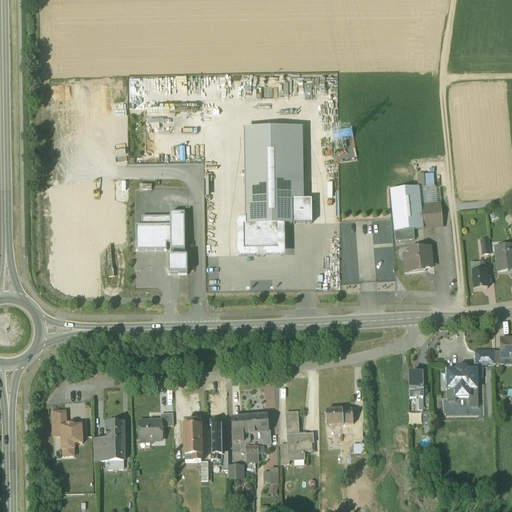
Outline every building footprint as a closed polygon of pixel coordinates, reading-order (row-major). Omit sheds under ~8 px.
[(303,198),(301,127),(245,128),(247,223),(279,222),(291,222),(291,198),(303,198)] [(425,172),(426,184),(434,183),(433,171),(425,172)] [(420,203),(418,186),(390,189),(394,229),(413,227),(422,227),(420,203)] [(291,198),(291,222),(312,221),(311,198),(303,198),(291,198)] [(440,201),(420,203),(422,227),(442,225),(440,201)] [(495,206),(489,211),(496,219),(502,214),(495,206)] [(185,248),(184,210),(169,210),(169,214),(170,223),(170,241),(170,248),(185,248)] [(468,212),(462,214),(465,222),(471,219),(468,212)] [(170,223),(169,214),(141,213),(141,223),(170,223)] [(279,249),(279,222),(247,223),(242,223),(243,250),(279,249)] [(141,223),(135,223),(135,248),(166,248),(166,241),(170,241),(170,223),(141,223)] [(413,227),(394,229),(395,240),(414,238),(413,227)] [(488,236),(481,237),(482,252),(490,251),(488,236)] [(511,242),(494,245),(497,269),(511,267),(511,242)] [(429,246),(409,248),(410,254),(404,254),(405,270),(420,268),(420,265),(431,264),(429,246)] [(170,253),(167,253),(168,272),(187,272),(187,253),(186,253),(185,253),(170,253)] [(485,259),(470,260),(473,286),(487,285),(485,259)] [(511,336),(500,337),(500,349),(500,355),(504,355),(511,354),(511,336)] [(495,348),(475,349),(475,362),(482,362),(495,361),(495,348)] [(500,349),(495,348),(495,361),(505,362),(504,355),(500,355),(500,349)] [(475,362),(475,368),(468,368),(464,365),(457,365),(454,368),(447,368),(447,369),(446,369),(446,386),(447,386),(447,399),(455,399),(455,395),(468,395),(469,405),(478,404),(478,386),(476,386),(476,381),(482,375),(482,362),(475,362)] [(422,371),(415,371),(410,371),(410,372),(409,372),(409,389),(414,389),(415,396),(422,396),(422,389),(422,388),(422,371)] [(422,396),(415,396),(415,407),(423,407),(423,406),(422,396)] [(341,407),(325,409),(326,424),(342,422),(353,421),(351,407),(341,408),(341,407)] [(63,408),(51,409),(53,434),(61,434),(60,424),(64,424),(63,408)] [(297,410),(285,411),(287,443),(287,457),(289,457),(302,456),(302,453),(303,453),(303,451),(302,451),(302,448),(305,448),(305,449),(309,449),(309,448),(311,448),(311,441),(313,441),(312,432),(298,433),(297,410)] [(173,411),(160,412),(160,419),(161,419),(161,424),(173,424),(173,411)] [(265,413),(253,414),(255,431),(267,430),(267,429),(265,413)] [(253,414),(232,416),(234,441),(243,440),(243,439),(249,439),(248,431),(255,431),(253,414)] [(222,450),(221,417),(210,417),(210,453),(222,453),(222,450)] [(160,419),(138,420),(138,437),(147,436),(147,437),(149,439),(154,439),(155,437),(161,437),(161,424),(161,419),(160,419)] [(199,419),(183,419),(183,425),(183,445),(184,445),(184,460),(200,460),(199,454),(201,454),(201,444),(201,424),(199,424),(199,419)] [(121,420),(105,421),(106,436),(106,438),(122,437),(121,420)] [(64,424),(60,424),(61,434),(61,447),(73,446),(73,441),(82,441),(81,432),(81,423),(64,424)] [(267,430),(255,431),(255,439),(263,438),(263,442),(270,441),(269,429),(267,429),(267,430)] [(351,430),(343,431),(343,437),(337,437),(338,442),(352,440),(351,430)] [(122,444),(106,444),(106,438),(106,436),(100,436),(101,459),(123,458),(122,444)] [(364,441),(353,441),(353,451),(364,451),(364,441)] [(287,457),(287,443),(280,443),(280,462),(289,462),(289,457),(287,457)] [(255,451),(246,451),(246,459),(258,459),(257,451),(255,451)] [(242,463),(228,464),(228,468),(228,477),(243,476),(242,463)] [(278,468),(268,468),(267,480),(278,480),(278,468)] [(276,483),(269,482),(267,491),(274,492),(276,483)]
